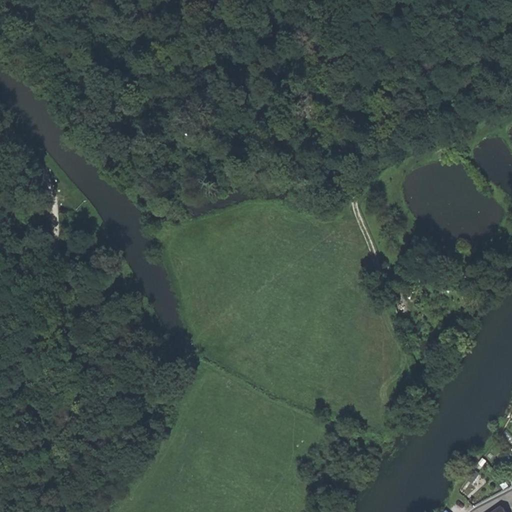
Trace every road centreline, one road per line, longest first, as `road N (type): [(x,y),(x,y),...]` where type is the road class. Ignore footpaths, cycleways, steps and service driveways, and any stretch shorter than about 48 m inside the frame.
road 1 (track): [(0,120),(33,163),(54,233),(32,370),(0,442)]
road 2 (track): [(450,287),(396,277),(378,260),(356,199),(368,177),(511,103)]
